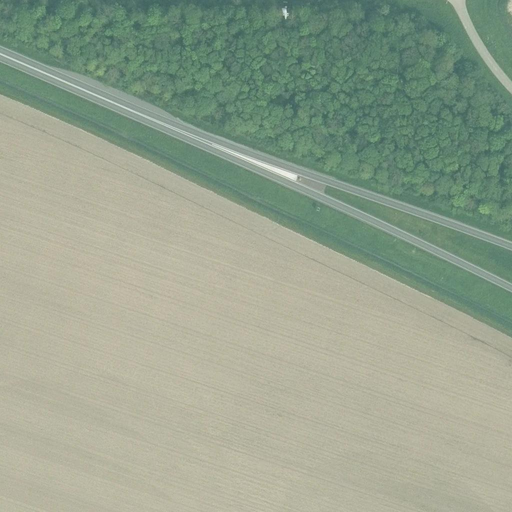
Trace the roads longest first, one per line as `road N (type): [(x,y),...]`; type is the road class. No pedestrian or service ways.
road 1 (trunk): [(210,144),(511,289)]
road 2 (trunk): [(511,248),(210,144)]
road 3 (trunk): [(0,54),(210,144)]
